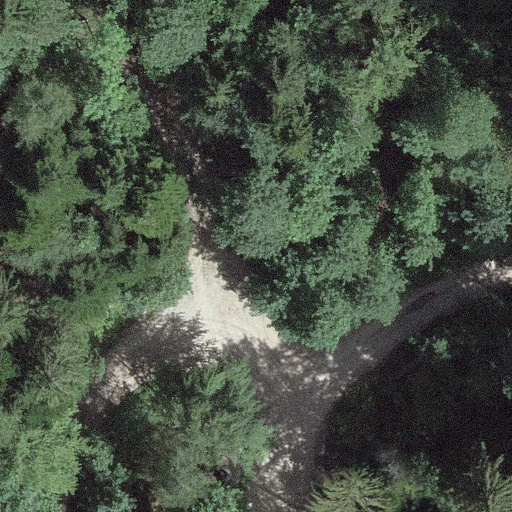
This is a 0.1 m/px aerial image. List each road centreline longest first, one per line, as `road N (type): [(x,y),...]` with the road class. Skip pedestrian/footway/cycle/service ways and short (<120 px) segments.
road 1 (track): [(226,281),(157,318),(106,364),(69,415),(40,511)]
road 2 (track): [(226,281),(103,0)]
road 3 (track): [(511,260),(278,406)]
road 4 (track): [(226,281),(278,406)]
